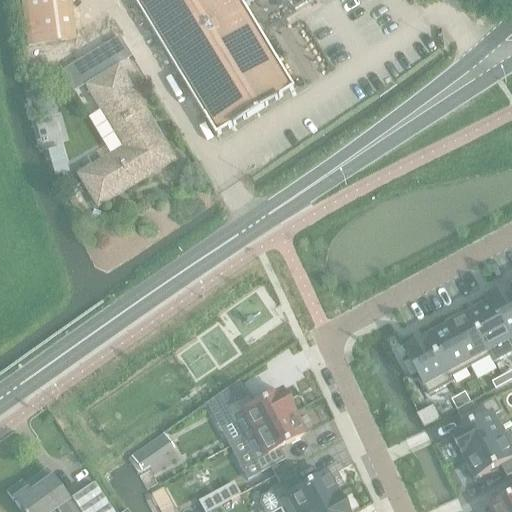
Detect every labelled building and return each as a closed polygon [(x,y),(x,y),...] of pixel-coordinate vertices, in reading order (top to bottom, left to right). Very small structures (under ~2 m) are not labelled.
[(78,41),(72,0),(21,0),(27,49),(78,41)] [(134,0),(217,137),(295,90),(260,32),(311,0),(134,0)] [(170,155),(132,92),(103,110),(127,149),(81,177),(96,200),(170,155)] [(488,301),(487,302),(489,305),(490,305),(508,338),(509,337),(511,335),(511,294),(509,290),(488,301)] [(489,305),(469,316),(490,357),(491,357),(494,364),(494,363),(511,353),(511,343),(509,337),(508,338),(490,305),(489,305)] [(469,316),(447,328),(469,369),(470,368),(490,357),(469,316)] [(447,328),(426,340),(448,380),(449,379),(469,369),(447,328)] [(426,340),(405,351),(405,352),(410,361),(417,374),(418,375),(429,396),(450,384),(452,384),(449,379),(448,380),(426,340)] [(410,361),(404,365),(411,378),(417,374),(410,361)] [(511,378),(507,370),(500,374),(506,385),(511,381),(511,378)] [(500,374),(493,378),(499,389),(506,385),(500,374)] [(249,396),(225,409),(243,441),(292,414),(280,392),(254,406),(249,396)] [(465,393),(458,397),(464,408),(471,404),(465,393)] [(458,397),(451,401),(457,412),(464,408),(458,397)] [(477,423),(452,437),(464,459),(504,437),(504,436),(493,417),(502,412),(495,400),(476,410),(472,404),(457,412),(461,420),(472,414),(477,423)] [(292,414),(243,441),(261,473),(284,461),(278,450),(304,436),(292,414)] [(504,437),(464,459),(476,481),(501,467),(507,478),(511,474),(511,441),(508,435),(508,434),(504,436),(504,437)] [(164,436),(131,459),(140,472),(173,449),(164,436)] [(261,497),(259,504),(263,511),(275,511),(280,509),(281,511),(309,511),(337,497),(325,475),(299,489),(294,478),(270,491),(271,492),(261,497)] [(19,511),(52,511),(56,510),(57,511),(74,511),(51,478),(28,494),(26,491),(12,501),(19,511)] [(70,498),(78,511),(109,511),(91,484),(70,498)] [(511,490),(511,497),(489,510),(490,511),(511,511),(511,484),(509,486),(511,490)] [(234,485),(217,495),(223,505),(240,496),(234,485)] [(337,497),(309,511),(348,511),(349,509),(344,501),(338,499),(337,497)]
